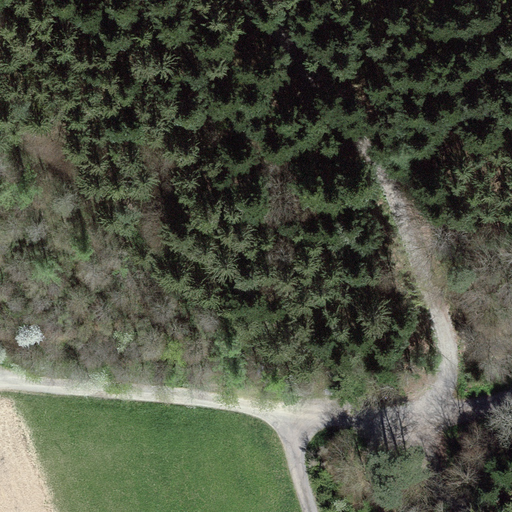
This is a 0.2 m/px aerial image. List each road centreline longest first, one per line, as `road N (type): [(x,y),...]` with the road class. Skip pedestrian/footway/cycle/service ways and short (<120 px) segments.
road 1 (track): [(249,0),(302,57),(394,187),(442,319),(450,365),(434,411)]
road 2 (track): [(282,412),(0,383)]
road 3 (track): [(386,419),(511,395)]
road 4 (track): [(462,511),(386,419)]
